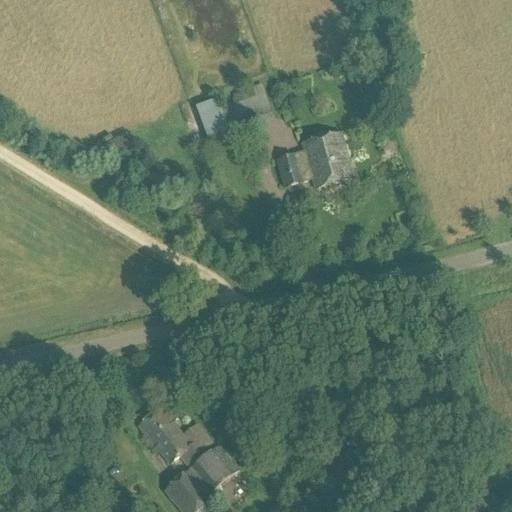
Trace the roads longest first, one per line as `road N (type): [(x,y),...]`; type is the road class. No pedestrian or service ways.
road 1 (unclassified): [(0,362),(280,294),(511,251)]
road 2 (track): [(490,432),(467,317),(467,262)]
